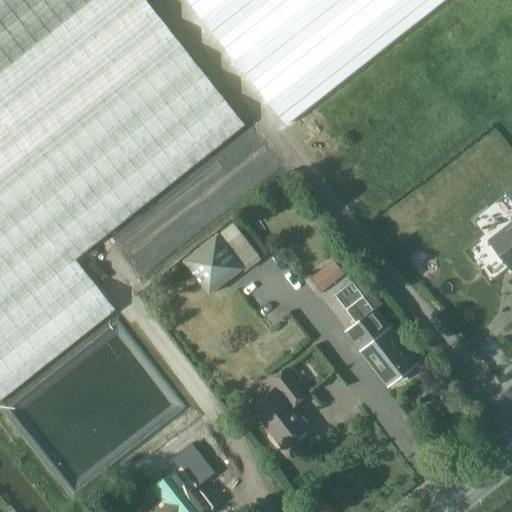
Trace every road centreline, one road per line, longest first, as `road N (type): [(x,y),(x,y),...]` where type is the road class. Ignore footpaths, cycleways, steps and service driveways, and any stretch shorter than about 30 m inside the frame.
road 1 (unknown): [(459,503),(270,260)]
road 2 (unknown): [(260,511),(229,435),(131,304)]
